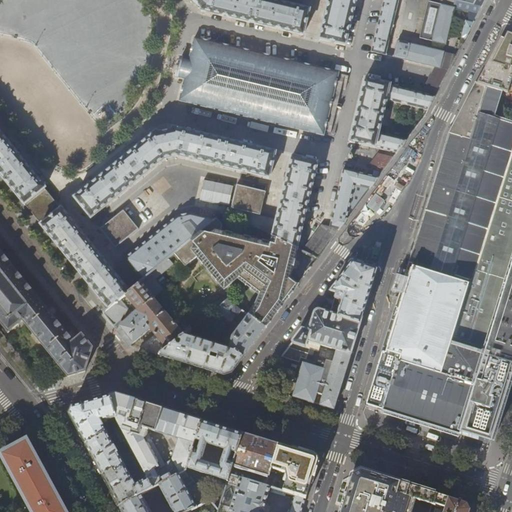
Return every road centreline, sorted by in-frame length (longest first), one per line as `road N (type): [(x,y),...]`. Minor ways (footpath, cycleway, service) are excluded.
road 1 (residential): [(433,132),(227,403)]
road 2 (residential): [(340,437),(433,132)]
road 3 (residential): [(0,210),(131,374)]
road 4 (residential): [(340,437),(510,489)]
road 5 (residential): [(433,132),(503,0)]
road 6 (primary): [(88,511),(24,402)]
